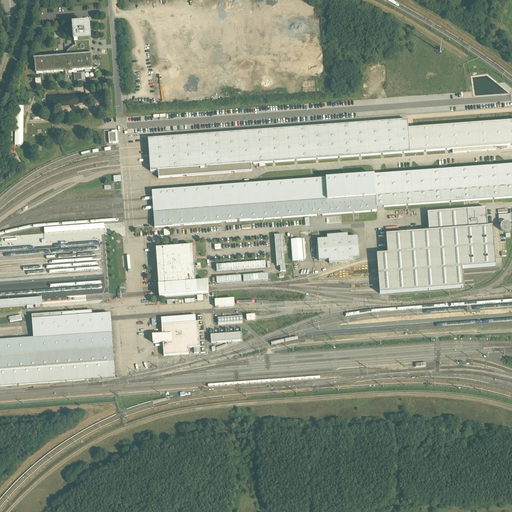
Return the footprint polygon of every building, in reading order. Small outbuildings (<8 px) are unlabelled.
[(89,25),(73,26),(73,34),(74,42),(75,42),(89,41),(90,41),(89,25)] [(89,41),(75,42),(76,47),(73,48),(73,49),(70,50),(68,52),(67,55),(66,58),(90,56),(90,50),(91,50),(91,47),(90,47),(89,41)] [(66,58),(46,59),(46,58),(43,58),(43,59),(33,60),(33,61),(35,60),(36,74),(66,72),(66,74),(71,73),(71,72),(92,70),(91,64),(93,64),(93,61),(91,62),(91,56),(93,56),(90,56),(66,58)] [(15,116),(23,116),(23,107),(15,107),(15,116)] [(23,116),(15,116),(15,146),(23,146),(23,116)] [(511,120),(408,127),(408,137),(409,147),(410,154),(451,150),(451,154),(495,150),(495,146),(511,144),(511,120)] [(150,166),(150,172),(158,172),(251,165),(410,154),(409,147),(408,137),(408,127),(407,122),(148,140),(149,148),(149,157),(150,166)] [(511,165),(153,194),(154,200),(154,209),(155,219),(156,229),(376,212),(376,208),(511,197),(511,165)] [(252,172),(251,165),(158,172),(159,179),(252,172)] [(487,228),(486,209),(427,214),(430,233),(487,228)] [(105,224),(44,228),(44,233),(105,230),(105,224)] [(379,289),(380,295),(463,288),(463,284),(462,279),(462,274),(461,269),(495,267),(494,259),(494,251),(493,241),(492,233),(492,228),(487,228),(430,233),(386,236),(386,241),(387,249),(387,255),(377,256),(377,260),(378,268),(379,279),(379,284),(379,289)] [(347,235),(327,237),(327,240),(317,241),(319,261),(329,261),(329,264),(349,262),(349,259),(359,258),(357,238),(348,238),(347,235)] [(285,236),(277,236),(279,268),(287,267),(285,236)] [(301,240),(291,241),(292,261),(303,260),(301,240)] [(193,247),(156,249),(159,293),(159,297),(208,294),(208,290),(207,282),(195,283),(193,247)] [(265,262),(216,266),(217,272),(265,268),(265,262)] [(0,308),(42,305),(42,302),(42,298),(0,301),(0,308)] [(234,300),(215,301),(215,308),(234,307),(234,303),(234,300)] [(92,312),(62,314),(62,318),(32,320),(32,324),(33,330),(33,336),(33,339),(32,339),(0,341),(0,356),(113,348),(113,344),(112,337),(112,331),(111,325),(111,319),(110,315),(92,316),(92,312)] [(198,323),(161,325),(162,336),(153,336),(153,344),(163,343),(163,350),(188,348),(188,349),(200,348),(198,323)] [(210,336),(211,344),(241,341),(241,334),(210,336)] [(113,348),(0,356),(0,386),(115,378),(114,373),(114,366),(113,359),(113,353),(113,348)] [(188,348),(163,350),(164,356),(189,355),(188,349),(188,348)]
